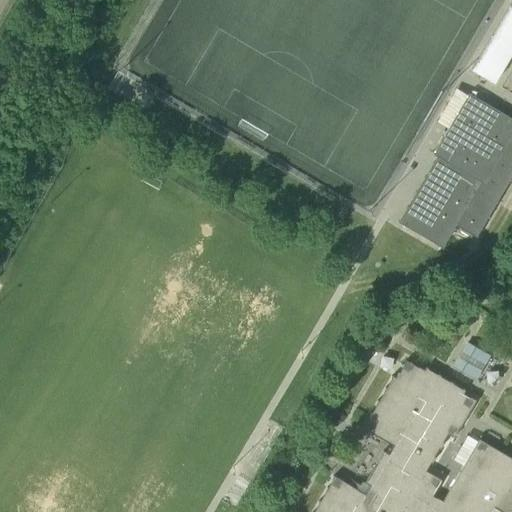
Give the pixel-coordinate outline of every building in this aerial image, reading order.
[(471,69),(494,82),(511,51),(511,1),(510,0),(471,69)] [(511,191),(511,119),(468,93),(433,154),(441,159),(403,225),(442,248),(460,218),(485,233),(511,191)] [(467,338),(453,363),(477,377),(491,352),(467,338)] [(511,511),(511,458),(478,439),(441,501),(432,495),(440,480),(426,472),(448,434),(454,437),(476,400),(463,393),(465,390),(426,367),(424,370),(406,359),(395,377),(392,376),(362,427),(392,445),(388,454),(383,451),(365,482),(369,485),(364,493),(334,475),(312,511),(511,511)] [(337,408),(327,417),(335,426),(345,417),(337,408)]
